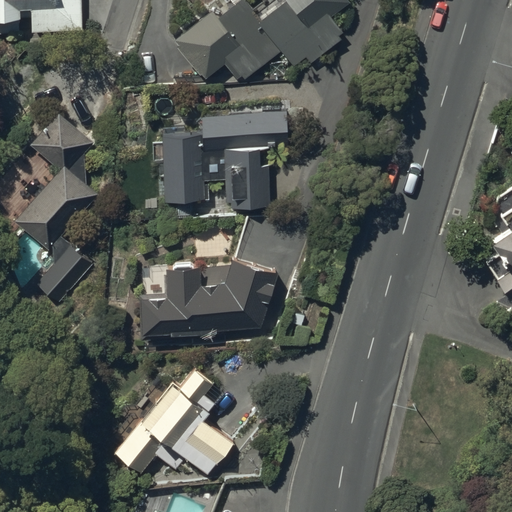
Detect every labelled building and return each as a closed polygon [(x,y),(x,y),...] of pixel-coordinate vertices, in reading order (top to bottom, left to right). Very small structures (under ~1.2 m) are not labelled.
[(0,0),(0,21),(21,21),(21,5),(33,5),(33,21),(82,21),(81,0),(0,0)] [(209,0),(206,0),(171,27),(180,39),(176,41),(198,69),(199,67),(203,72),(225,55),(242,76),(280,47),(292,63),(302,54),(307,60),(337,37),(333,32),(339,28),(326,12),(341,0),(271,0),(257,12),(247,0),(221,0),(214,6),(209,0)] [(97,130),(62,96),(30,128),(56,154),(50,160),(55,165),(15,204),(51,240),(55,236),(55,255),(42,270),(65,290),(97,253),(64,225),(104,179),(88,166),(86,141),(97,130)] [(287,106),(201,105),(201,121),(164,121),(163,195),(205,196),(205,199),(208,199),(208,181),(204,181),(204,176),(225,176),(224,205),(267,205),(268,160),(259,160),(259,144),(286,144),(287,106)] [(511,209),(500,217),(508,229),(491,240),(489,236),(464,252),(464,253),(463,254),(463,255),(463,256),(463,257),(462,258),(462,259),(462,260),(462,261),(463,262),(463,263),(463,264),(463,265),(464,266),(464,267),(465,268),(465,269),(466,270),(467,271),(468,272),(469,273),(470,273),(471,274),(472,274),(473,275),(474,275),(475,275),(476,276),(477,276),(478,276),(479,276),(480,276),(481,276),(482,276),(490,271),(511,306),(511,209)] [(275,268),(230,252),(227,267),(198,267),(198,255),(169,255),(169,272),(166,272),(166,273),(166,274),(165,275),(165,276),(165,277),(164,277),(164,278),(163,279),(163,280),(162,280),(162,281),(161,281),(161,282),(160,283),(159,284),(158,285),(157,285),(156,286),(155,287),(143,286),(143,326),(173,326),(173,331),(216,331),(216,324),(255,325),(275,268)] [(136,404),(116,428),(121,432),(115,438),(143,461),(157,445),(177,461),(191,445),(210,462),(238,429),(206,401),(212,394),(203,386),(216,371),(197,355),(186,368),(176,359),(166,371),(161,367),(132,401),(136,404)]
